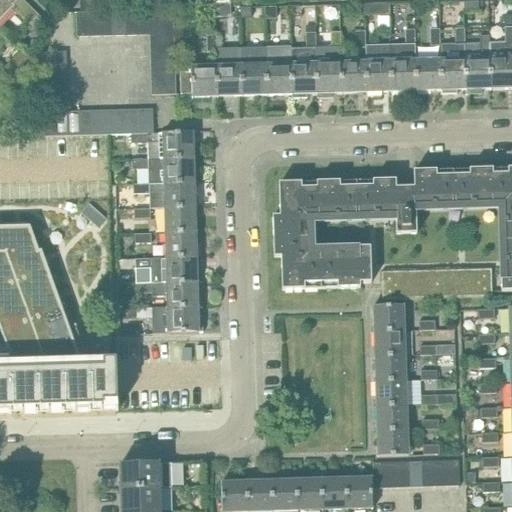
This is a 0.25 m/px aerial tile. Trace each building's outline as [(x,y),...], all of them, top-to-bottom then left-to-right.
[(0,0),(0,15),(9,6),(29,25),(38,15),(22,0),(0,0)] [(479,13),(479,3),(464,4),(465,13),(479,13)] [(388,4),(364,5),(364,15),(389,14),(388,4)] [(215,9),(215,18),(229,18),(229,9),(229,6),(215,6),(215,9)] [(275,7),(264,7),(265,20),(276,20),(275,7)] [(250,8),(239,8),(240,19),(251,19),(250,8)] [(137,36),(149,36),(161,36),(161,11),(136,12),(137,36)] [(173,11),(161,11),(161,36),(149,36),(150,48),(174,47),(173,11)] [(113,37),(125,37),(124,12),(112,13),(113,37)] [(137,36),(136,12),(124,12),(125,37),(137,36)] [(88,13),(83,13),(76,14),(77,38),(89,38),(88,13)] [(89,38),(101,37),(100,13),(88,13),(89,38)] [(113,37),(112,13),(100,13),(101,37),(113,37)] [(490,90),(511,89),(511,27),(504,28),(504,43),(489,43),(490,90)] [(455,45),(464,45),(464,29),(454,29),(455,45)] [(416,92),(415,61),(414,30),(405,31),(405,46),(390,47),(391,93),(416,92)] [(439,46),(439,30),(429,30),(430,46),(439,46)] [(340,49),(340,32),(330,33),(330,49),(340,49)] [(364,32),(355,32),(355,48),(365,48),(365,47),(364,32)] [(315,50),(315,33),(305,33),(306,50),(315,50)] [(206,53),(216,52),(216,50),(215,36),(206,36),(206,53)] [(480,45),(464,45),(466,91),(466,97),(482,96),(482,91),(490,90),(489,43),(489,36),(479,36),(480,45)] [(455,45),(439,46),(440,60),(441,96),(457,95),(457,91),(466,91),(464,45),(455,45)] [(174,59),(174,47),(150,48),(150,60),(174,59)] [(365,62),(366,94),(391,93),(390,47),(365,47),(365,48),(365,62)] [(242,97),(267,97),(266,65),(265,49),(265,48),(241,49),(241,66),(242,97)] [(267,97),(292,96),(291,64),(290,50),(290,48),(265,49),(266,65),(267,97)] [(217,98),(242,97),(241,66),(241,49),(216,50),(216,52),(216,66),(217,98)] [(331,49),(315,50),(316,63),(317,95),(317,99),(332,99),(332,95),(341,95),(340,63),(340,49),(331,49)] [(21,50),(21,51),(9,62),(17,70),(29,58),(21,50)] [(306,50),(290,50),(291,64),(292,96),(292,100),(307,100),(307,96),(317,95),(316,63),(315,50),(306,50)] [(66,52),(41,53),(42,65),(66,65),(66,52)] [(150,60),(150,72),(175,71),(174,59),(150,60)] [(441,96),(440,60),(415,61),(416,92),(440,92),(441,96)] [(341,95),(366,94),(365,62),(340,63),(341,95)] [(42,65),(42,77),(66,77),(66,65),(42,65)] [(191,99),(217,98),(216,66),(190,67),(190,68),(191,95),(191,99)] [(180,95),(191,95),(190,68),(179,68),(180,95)] [(2,69),(2,70),(0,71),(0,87),(10,77),(2,69)] [(175,71),(150,72),(151,84),(175,83),(175,71)] [(42,77),(42,89),(67,89),(66,77),(42,77)] [(175,95),(175,83),(151,84),(151,96),(175,95)] [(42,89),(43,101),(67,101),(67,89),(42,89)] [(44,137),(56,137),(55,113),(67,113),(67,101),(43,101),(44,137)] [(140,111),(140,134),(153,134),(152,110),(140,111)] [(113,135),(117,135),(116,111),(104,112),(105,135),(113,135)] [(116,111),(117,135),(128,135),(128,111),(116,111)] [(128,135),(131,135),(140,134),(140,111),(128,111),(128,135)] [(80,112),(67,113),(55,113),(56,137),(80,136),(80,112)] [(80,136),(92,136),(92,112),(80,112),(80,136)] [(104,112),(92,112),(92,136),(105,135),(104,112)] [(193,159),(193,133),(153,134),(140,134),(131,135),(131,145),(147,145),(148,160),(193,159)] [(148,160),(131,161),(132,170),(148,170),(149,185),(163,185),(194,184),(193,159),(148,160)] [(396,195),(395,181),(278,185),(279,217),(272,218),(273,259),(281,258),(281,291),(360,289),(360,284),(371,284),(370,249),(357,249),(357,254),(308,256),(307,219),(395,216),(396,236),(416,235),(415,207),(504,205),(506,280),(500,280),(501,293),(511,292),(511,169),(413,172),(414,195),(396,195)] [(149,210),(164,210),(195,209),(194,184),(163,185),(149,185),(132,186),(132,195),(149,195),(149,210)] [(98,213),(89,205),(81,214),(90,222),(98,213)] [(164,210),(165,234),(195,234),(195,209),(164,210)] [(149,219),(149,210),(133,211),(133,220),(149,219)] [(0,412),(9,412),(9,414),(11,414),(11,412),(35,411),(36,414),(38,414),(38,411),(62,410),(62,413),(64,413),(64,410),(88,410),(88,412),(90,412),(90,410),(115,409),(116,411),(118,411),(117,391),(116,364),(116,362),(88,363),(85,363),(84,360),(76,363),(65,333),(73,330),(72,328),(68,329),(41,252),(38,253),(29,228),(0,228),(0,412)] [(165,234),(165,259),(196,258),(195,234),(165,234)] [(150,244),(150,235),(133,235),(134,245),(150,244)] [(196,258),(165,259),(134,260),(134,270),(151,269),(151,285),(166,284),(197,283),(201,283),(200,268),(196,268),(196,258)] [(134,270),(134,260),(117,261),(117,270),(134,270)] [(492,298),(491,269),(380,272),(381,301),(492,298)] [(166,296),(167,309),(198,308),(202,308),(202,293),(197,293),(197,283),(166,284),(151,285),(135,285),(135,295),(151,294),(152,297),(162,297),(162,294),(166,294),(166,296)] [(403,306),(372,307),(373,333),(404,332),(403,306)] [(167,309),(152,309),(152,319),(153,335),(168,335),(198,334),(198,333),(203,333),(202,317),(198,317),(198,308),(167,309)] [(152,319),(152,309),(136,310),(136,319),(152,319)] [(493,310),(477,311),(477,320),(493,320),(493,310)] [(419,332),(435,331),(435,322),(418,322),(419,332)] [(374,358),(405,357),(404,332),(373,333),(374,358)] [(494,335),(478,335),(478,345),(494,344),(494,335)] [(445,346),(419,347),(420,356),(436,356),(445,356),(445,346)] [(375,383),(406,382),(405,357),(374,358),(375,383)] [(495,369),(495,360),(478,360),(479,370),(495,369)] [(420,381),(437,381),(436,371),(420,372),(420,381)] [(406,382),(375,383),(376,408),(407,407),(421,406),(421,397),(420,382),(406,382)] [(496,394),(495,384),(479,385),(479,394),(496,394)] [(421,406),(438,406),(437,396),(421,397),(421,406)] [(449,396),(437,396),(438,406),(450,405),(449,396)] [(376,432),(407,431),(407,407),(376,408),(376,432)] [(496,419),(496,409),(480,410),(480,419),(496,419)] [(422,431),(438,430),(438,421),(422,421),(422,431)] [(376,432),(377,458),(408,457),(407,431),(376,432)] [(497,443),(497,434),(480,435),(481,444),(497,443)] [(439,446),(423,446),(423,456),(439,455),(439,446)] [(498,468),(498,459),(481,459),(481,469),(498,468)] [(433,487),(445,486),(444,461),(432,462),(433,487)] [(445,486),(457,486),(456,461),(444,461),(445,486)] [(409,488),(421,487),(420,462),(408,463),(409,488)] [(421,487),(433,487),(432,462),(420,462),(421,487)] [(385,489),(397,488),(397,463),(384,464),(385,489)] [(397,488),(409,488),(408,463),(397,463),(397,488)] [(159,465),(119,466),(120,490),(160,489),(171,489),(170,464),(159,465)] [(385,489),(384,464),(373,464),(373,478),(372,478),(372,489),(385,489)] [(373,510),(372,489),(372,478),(346,479),(347,511),(373,510)] [(347,511),(346,479),(321,480),(322,511),(347,511)] [(310,511),(322,511),(321,480),(296,481),(297,511),(310,511)] [(297,511),(296,481),(271,482),(272,511),(297,511)] [(247,511),(246,482),(220,483),(221,511),(247,511)] [(272,511),(271,482),(246,482),(247,511),(272,511)] [(499,495),(498,484),(482,484),(482,495),(499,495)] [(160,511),(160,489),(120,490),(120,511),(160,511)]
